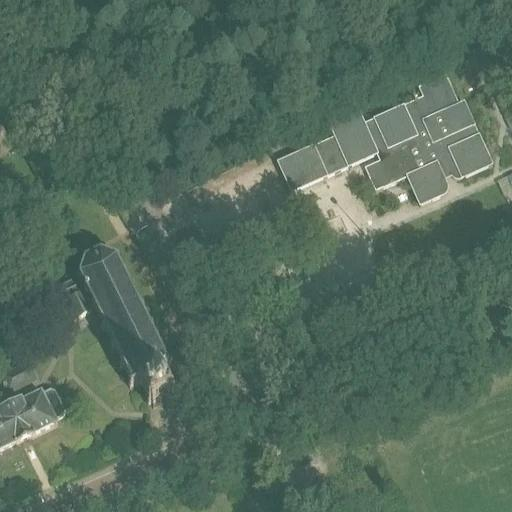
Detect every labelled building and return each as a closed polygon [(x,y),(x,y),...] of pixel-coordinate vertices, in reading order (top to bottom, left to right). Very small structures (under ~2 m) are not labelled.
[(473,53),(511,133),(511,90),(490,44),(473,53)] [(407,179),(420,209),(444,198),(446,196),(447,194),(448,190),(447,188),(442,177),(446,175),(450,174),(452,180),(453,180),(455,182),(459,182),(461,182),(492,168),(464,105),(459,108),(446,79),(419,91),(423,101),(364,127),(358,113),(329,126),(335,140),(278,165),(280,168),(286,182),(292,195),(377,157),(380,165),(409,152),(419,174),(407,179)] [(280,168),(269,173),(275,187),(286,182),(280,168)] [(152,407),(154,410),(157,408),(155,406),(163,402),(171,399),(173,401),(176,399),(174,395),(178,393),(176,390),(173,391),(169,381),(170,381),(172,374),(170,371),(174,368),(172,365),(169,366),(162,351),(165,349),(163,346),(160,348),(152,332),(155,330),(154,327),(150,329),(143,313),(146,311),(144,309),(141,310),(133,293),(136,291),(134,289),(132,290),(126,279),(129,277),(127,274),(124,276),(118,264),(121,260),(118,258),(115,261),(103,257),(103,253),(101,253),(100,257),(89,263),(85,261),(84,265),(87,266),(80,277),(76,277),(76,281),(80,282),(82,286),(62,297),(66,305),(62,307),(71,326),(92,315),(91,314),(95,312),(103,329),(99,331),(101,335),(105,332),(113,348),(110,350),(112,353),(115,351),(122,367),(119,369),(121,373),(124,371),(132,386),(127,388),(129,391),(137,387),(138,390),(143,387),(150,403),(147,405),(149,409),(152,407)] [(1,380),(9,396),(37,382),(29,366),(1,380)] [(0,416),(0,454),(58,426),(56,422),(63,419),(65,414),(55,393),(50,392),(43,396),(43,395),(0,416)]
